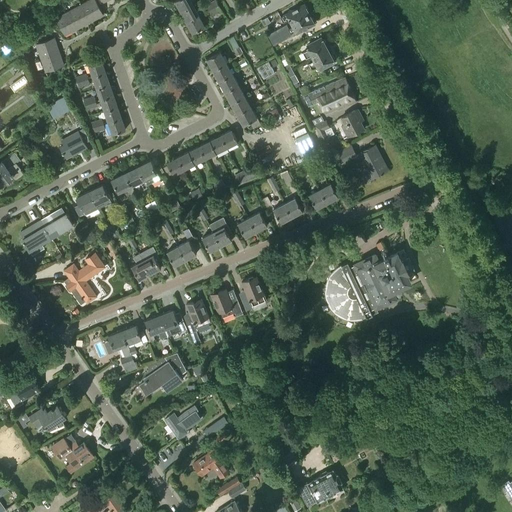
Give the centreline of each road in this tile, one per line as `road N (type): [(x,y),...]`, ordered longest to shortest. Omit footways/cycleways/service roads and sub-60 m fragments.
road 1 (residential): [(438,175),(52,333)]
road 2 (residential): [(177,511),(52,333)]
road 3 (tertiary): [(438,175),(345,0)]
road 4 (residential): [(145,139),(0,211)]
road 5 (tertiary): [(511,317),(438,175)]
road 6 (residential): [(188,54),(215,117),(159,145),(145,139)]
road 7 (residential): [(145,139),(114,49),(152,16)]
